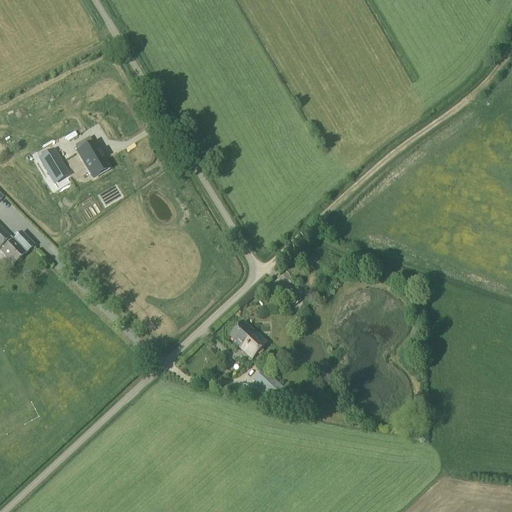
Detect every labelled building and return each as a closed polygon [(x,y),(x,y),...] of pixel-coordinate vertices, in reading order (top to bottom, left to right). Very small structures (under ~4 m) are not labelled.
[(48,116),(54,108),(51,105),(44,113),(48,116)] [(84,116),(76,121),(85,137),(93,132),(84,116)] [(87,139),(75,146),(80,153),(78,155),(93,179),(108,170),(94,145),(92,146),(87,139)] [(57,149),(43,158),(57,182),(71,173),(57,149)] [(38,220),(35,222),(44,230),(50,224),(19,194),(15,199),(38,220)] [(92,208),(89,215),(94,218),(97,211),(92,208)] [(61,225),(65,231),(73,225),(69,219),(61,225)] [(0,253),(13,267),(33,247),(21,234),(13,241),(0,227),(0,253)] [(283,294),(294,307),(300,302),(289,289),(283,294)] [(230,338),(253,359),(267,344),(244,323),(230,338)] [(254,381),(278,403),(288,392),(264,370),(254,381)]
